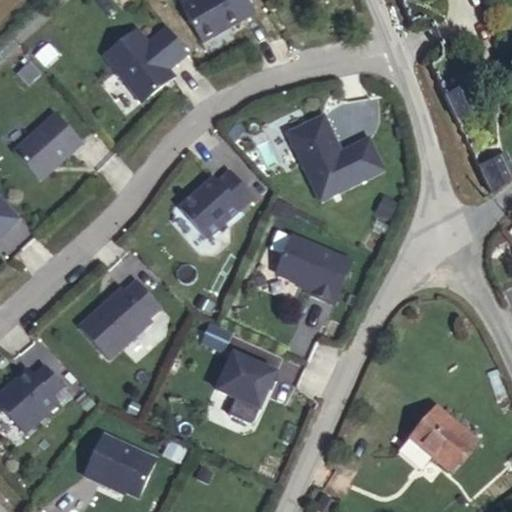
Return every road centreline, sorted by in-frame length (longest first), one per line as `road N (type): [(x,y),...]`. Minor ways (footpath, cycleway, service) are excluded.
road 1 (residential): [(401,50),(353,56),(176,135),(126,207),(0,324)]
road 2 (residential): [(288,511),(374,321),(406,268),(449,241)]
road 3 (residential): [(449,241),(401,50)]
road 4 (residential): [(511,354),(449,241)]
